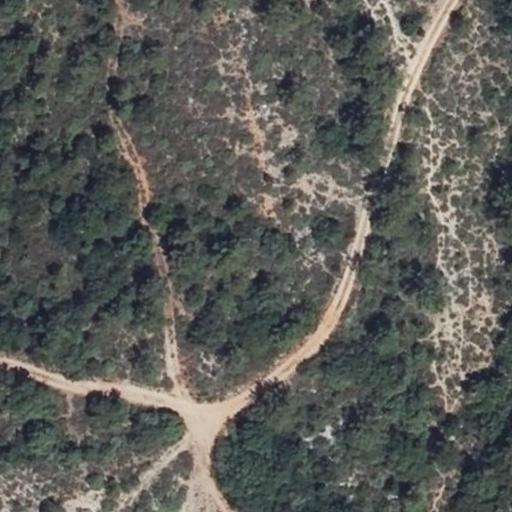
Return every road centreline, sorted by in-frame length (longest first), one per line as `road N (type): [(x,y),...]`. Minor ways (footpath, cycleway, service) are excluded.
road 1 (track): [(470,0),(445,40),(371,226),(344,318),(229,420),(0,361)]
road 2 (track): [(209,414),(128,499),(126,511)]
